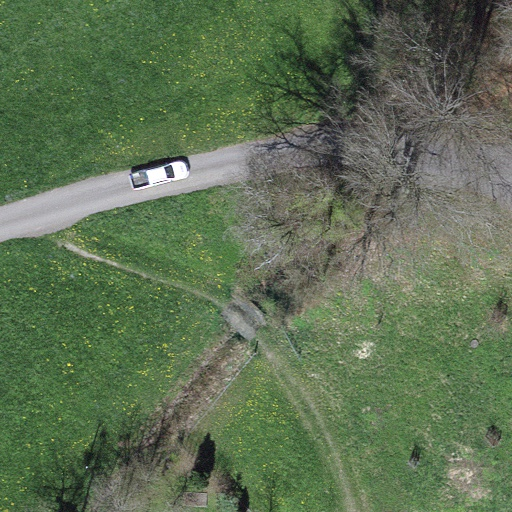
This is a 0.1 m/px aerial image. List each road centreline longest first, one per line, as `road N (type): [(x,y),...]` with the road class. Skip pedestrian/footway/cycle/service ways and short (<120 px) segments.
road 1 (residential): [(0,225),(276,153),(410,142),(511,168)]
road 2 (track): [(16,221),(209,288),(282,351),(356,511)]
